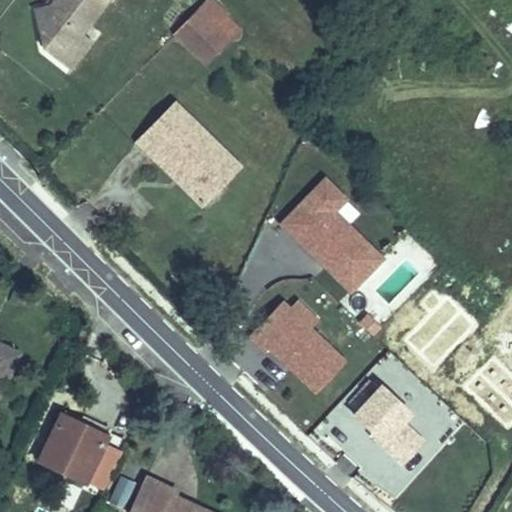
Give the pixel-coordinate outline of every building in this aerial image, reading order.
[(96,4),(99,0),(52,0),(54,4),(82,25),(75,34),(84,41),(106,11),(96,4)] [(239,0),(197,0),(192,6),(206,20),(216,9),(230,23),(246,7),(239,0)] [(82,25),(54,4),(57,22),(75,34),(82,25)] [(216,9),(206,20),(220,34),(230,23),(216,9)] [(144,110),(157,122),(166,112),(195,142),(216,163),(242,136),(180,73),(144,110)] [(166,112),(157,122),(185,150),(207,172),(216,163),(195,142),(166,112)] [(385,257),(336,212),(349,199),(323,175),(276,226),(351,295),(385,257)] [(314,395),(348,360),(285,300),(251,335),(314,395)] [(441,375),(491,374),(490,343),(440,344),(441,375)] [(0,346),(0,379),(13,352),(0,346)] [(381,350),(355,378),(401,420),(419,400),(408,390),(403,397),(393,387),(407,373),(381,350)] [(77,426),(79,422),(64,414),(41,462),(88,484),(108,440),(77,426)] [(83,414),(79,422),(77,426),(108,440),(113,429),(83,414)] [(131,511),(153,511),(167,483),(147,474),(131,511)] [(167,483),(153,511),(206,511),(179,500),(183,490),(167,483)]
